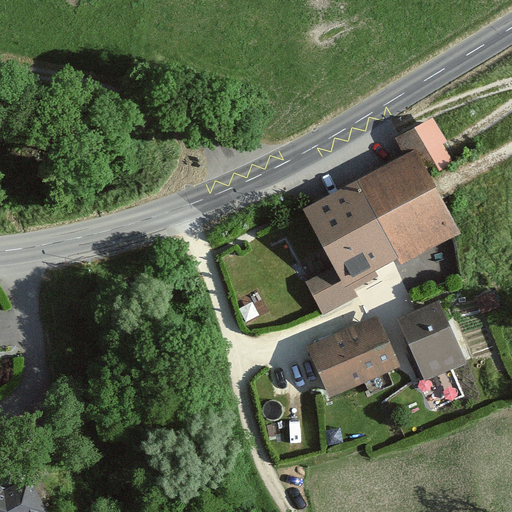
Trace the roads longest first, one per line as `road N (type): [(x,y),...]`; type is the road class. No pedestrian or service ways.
road 1 (tertiary): [(17,249),(130,224),(246,181),(511,27)]
road 2 (unclassified): [(0,414),(23,408),(36,393),(40,356),(17,249)]
